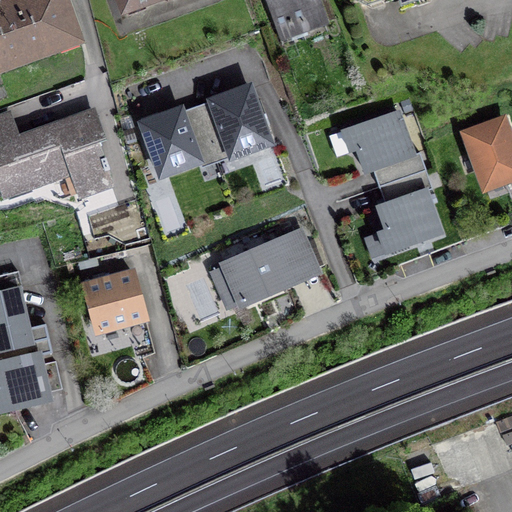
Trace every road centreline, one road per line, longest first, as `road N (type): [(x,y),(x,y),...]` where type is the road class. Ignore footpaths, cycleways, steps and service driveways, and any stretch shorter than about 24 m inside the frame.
road 1 (residential): [(0,476),(305,328),(511,254)]
road 2 (motorway): [(511,336),(96,511)]
road 3 (motorway): [(172,511),(511,371)]
